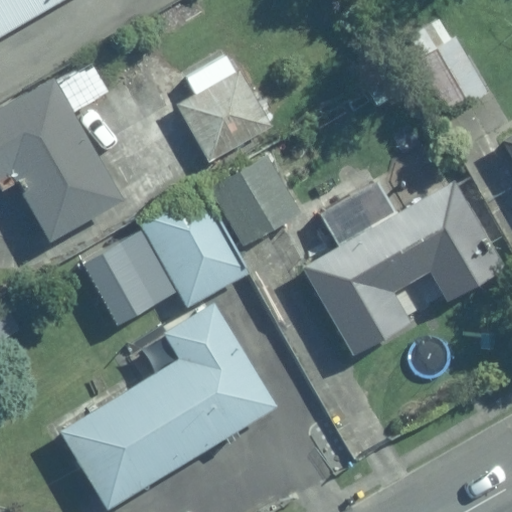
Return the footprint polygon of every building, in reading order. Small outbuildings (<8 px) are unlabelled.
[(0,0),(0,30),(52,0),(0,0)] [(449,106),(487,85),(456,32),(451,34),(430,0),(426,0),(397,16),(449,106)] [(275,119),(242,64),(175,104),(208,159),(275,119)] [(0,171),(10,166),(48,236),(123,196),(56,73),(0,103),(0,171)] [(511,127),(502,134),(511,151),(511,127)] [(299,210),(263,146),(210,182),(243,242),(299,210)] [(502,262),(455,176),(397,205),(381,176),(321,209),(338,239),(302,259),(352,350),(410,317),(392,286),(431,266),(447,294),(502,262)] [(137,214),(187,301),(246,268),(195,182),(137,214)] [(212,298),(163,327),(178,356),(61,427),(107,504),(274,402),(212,298)]
